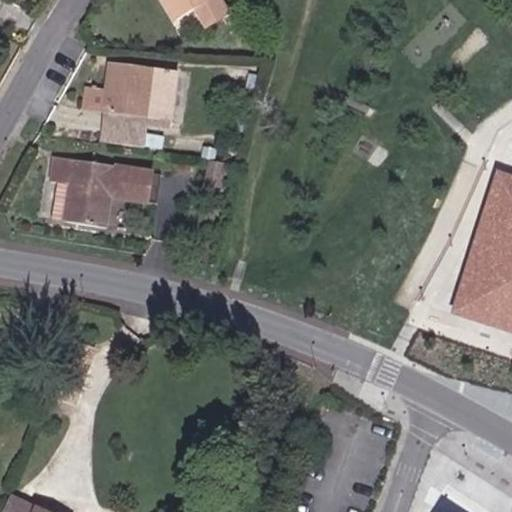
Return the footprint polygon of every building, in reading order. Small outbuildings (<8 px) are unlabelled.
[(170,0),(194,26),(211,12),(223,25),(245,9),(237,0),(170,0)] [(496,15),(510,29),(511,30),(511,2),(510,1),(496,15)] [(177,123),(179,106),(184,106),(190,75),(122,64),(118,89),(114,112),(116,113),(156,119),(177,123)] [(114,112),(118,89),(102,87),(99,110),(114,112)] [(152,148),(156,119),(116,113),(112,142),(152,148)] [(163,167),(62,158),(60,183),(68,183),(81,185),(78,223),(120,227),(123,195),(160,197),(163,167)] [(226,184),(230,162),(212,159),(208,181),(226,184)] [(511,184),(495,179),(453,313),(511,331),(511,184)] [(78,223),(81,185),(68,183),(65,222),(78,223)] [(38,511),(13,500),(6,511),(38,511)]
